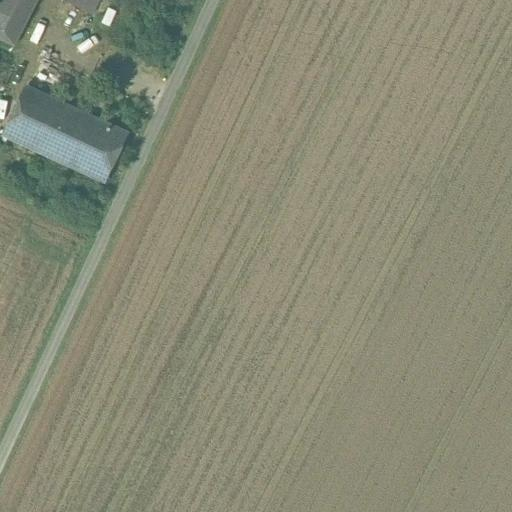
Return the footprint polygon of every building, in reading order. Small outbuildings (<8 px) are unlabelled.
[(34,5),(24,0),(0,0),(0,16),(23,28),(34,5)] [(99,0),(66,0),(93,13),(99,0)] [(23,28),(0,16),(0,35),(16,43),(23,28)] [(84,107),(25,82),(4,133),(63,158),(84,107)] [(84,107),(63,158),(108,176),(129,126),(84,107)]
